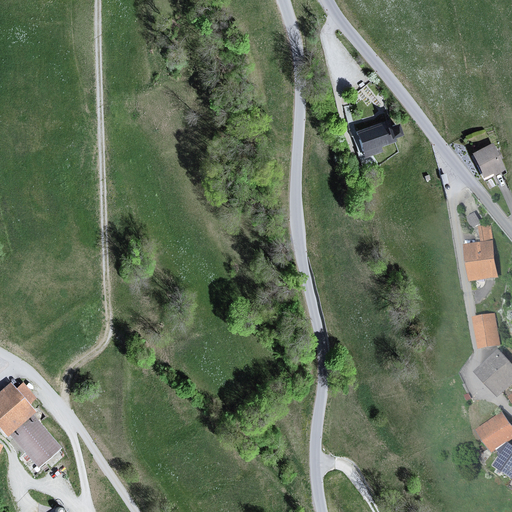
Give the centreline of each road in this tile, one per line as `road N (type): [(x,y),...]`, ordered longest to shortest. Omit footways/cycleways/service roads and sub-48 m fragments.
road 1 (unclassified): [(284,0),(300,78),(296,224),(322,351),(315,462),(325,511)]
road 2 (track): [(64,409),(69,372),(99,348),(110,321),(96,0)]
road 3 (unclassified): [(511,233),(328,0)]
road 4 (track): [(137,511),(78,425),(32,373),(0,352)]
